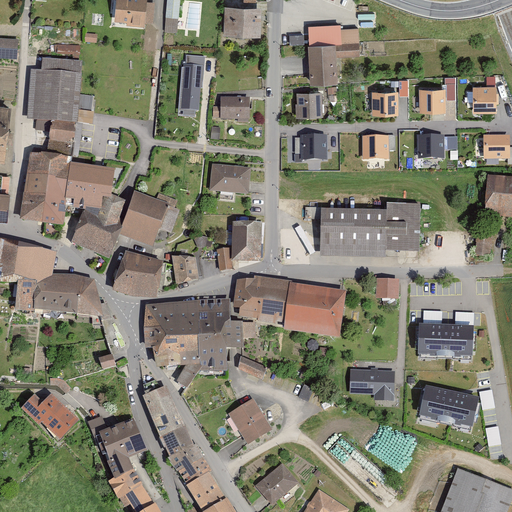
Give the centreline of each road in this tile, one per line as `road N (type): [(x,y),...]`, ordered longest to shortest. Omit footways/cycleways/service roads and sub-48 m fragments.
road 1 (residential): [(7,232),(23,0)]
road 2 (residential): [(269,269),(498,269)]
road 3 (residential): [(136,370),(162,382),(239,511)]
road 4 (residential): [(271,153),(154,146),(122,197)]
road 5 (residential): [(277,0),(271,153)]
road 6 (residential): [(136,370),(131,395),(178,511)]
road 7 (residential): [(269,269),(123,306)]
road 8 (residential): [(7,232),(58,247),(123,306)]
